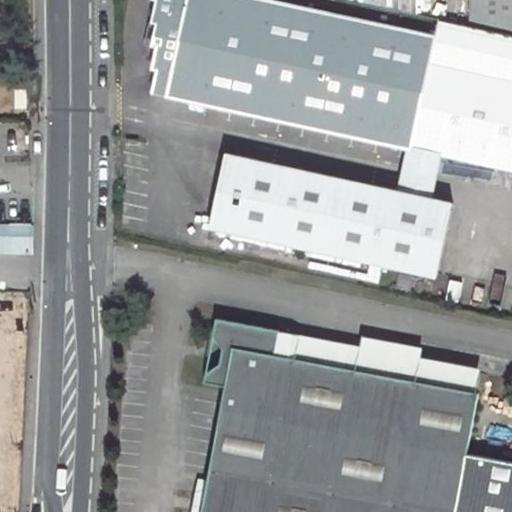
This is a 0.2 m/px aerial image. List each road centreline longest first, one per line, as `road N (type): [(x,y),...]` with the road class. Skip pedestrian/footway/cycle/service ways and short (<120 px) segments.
road 1 (tertiary): [(70,511),(77,427),(72,0)]
road 2 (unknown): [(190,272),(511,341)]
road 3 (unknown): [(190,272),(162,511)]
